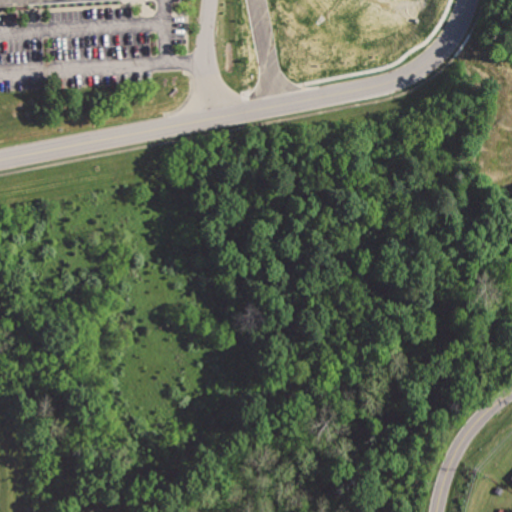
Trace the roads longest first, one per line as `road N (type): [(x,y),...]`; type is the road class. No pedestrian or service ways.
road 1 (residential): [(467,0),(449,55),(408,88),(0,165)]
road 2 (residential): [(439,511),(468,436),(511,391)]
